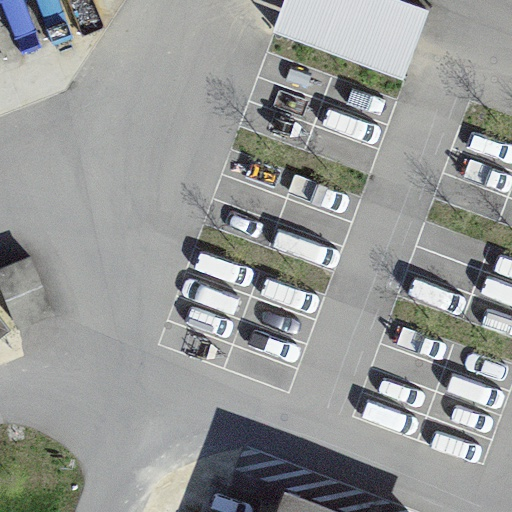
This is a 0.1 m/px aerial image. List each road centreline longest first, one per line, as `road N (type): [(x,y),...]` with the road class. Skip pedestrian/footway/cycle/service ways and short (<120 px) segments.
road 1 (unknown): [(76,511),(119,363),(0,381)]
road 2 (unknown): [(0,170),(184,108)]
